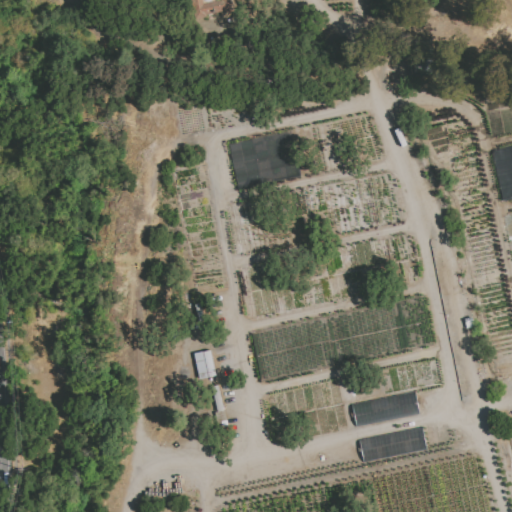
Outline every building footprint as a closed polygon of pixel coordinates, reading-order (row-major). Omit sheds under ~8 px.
[(195,22),(191,0),(232,0),(235,14),(222,17),(221,14),(207,17),(207,20),(195,22)] [(415,63),(415,44),(433,44),(434,77),(415,77),(416,75),(411,75),(411,64),(415,63)] [(377,67),(370,60),(374,56),(381,64),(377,67)] [(200,382),(194,357),(211,353),(217,378),(200,382)] [(219,414),(212,389),(219,388),(224,413),(219,414)] [(418,417),(415,394),(351,402),(354,425),(418,417)] [(362,463),(425,450),(421,427),(358,439),(362,463)]
